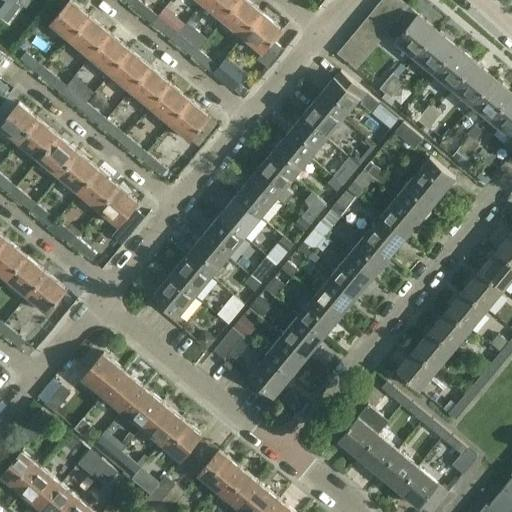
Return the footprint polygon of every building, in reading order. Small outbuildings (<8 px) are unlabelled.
[(0,0),(0,13),(8,20),(20,5),(15,2),(16,0),(0,0)] [(72,40),(90,15),(71,0),(69,0),(58,13),(50,22),(72,40)] [(152,22),(158,15),(141,1),(140,0),(136,0),(132,5),(152,22)] [(223,19),(240,0),(204,0),(203,2),(223,19)] [(243,35),(263,12),(248,0),(240,0),(223,19),(243,35)] [(394,23),(401,15),(383,0),(380,0),(375,7),(394,23)] [(383,0),(401,15),(409,5),(402,0),(383,0)] [(416,56),(438,29),(409,5),(401,15),(394,23),(388,32),(387,32),(416,56)] [(50,6),(42,15),(50,22),(58,13),(50,6)] [(388,32),(394,23),(375,7),(368,15),(388,32)] [(263,12),(243,35),(262,51),(258,57),(268,66),(284,47),(275,39),(283,29),(263,12)] [(90,55),(109,31),(90,15),(72,40),(90,55)] [(174,40),(179,32),(158,15),(152,22),(174,40)] [(387,32),(388,32),(368,15),(360,25),(367,31),(380,41),(387,32)] [(372,50),(380,41),(367,31),(360,25),(352,34),(367,46),(372,50)] [(435,72),(457,45),(438,29),(416,56),(435,72)] [(109,71),(129,48),(109,31),(90,55),(109,71)] [(193,56),(199,49),(179,32),(174,40),(193,56)] [(365,59),(372,50),(367,46),(352,34),(345,43),(365,59)] [(357,69),(365,59),(345,43),(337,52),(357,69)] [(454,88),(476,61),(457,45),(435,72),(454,88)] [(130,88),(148,63),(129,48),(109,71),(130,88)] [(212,72),(218,65),(199,49),(193,56),(212,72)] [(42,76),(48,69),(26,50),(20,58),(42,76)] [(218,65),(212,72),(233,89),(246,73),(227,57),(220,66),(218,65)] [(473,104),(496,77),(476,61),(454,88),(473,104)] [(150,105),(170,81),(148,63),(130,88),(150,105)] [(62,92),(68,85),(48,69),(42,76),(62,92)] [(318,96),(344,117),(358,100),(371,111),(380,101),(342,70),(336,76),(335,76),(318,96)] [(386,80),(398,89),(404,82),(393,72),(386,80)] [(492,119),(511,95),(511,90),(496,77),(473,104),(492,119)] [(0,96),(2,98),(9,87),(0,80),(0,96)] [(391,97),(398,89),(386,80),(380,88),(391,97)] [(170,121),(190,98),(170,81),(150,105),(170,121)] [(83,110),(89,103),(68,85),(62,92),(83,110)] [(90,100),(104,111),(110,104),(96,93),(90,100)] [(511,95),(492,119),(488,124),(496,131),(500,126),(511,135),(505,142),(511,148),(511,95)] [(327,137),(344,117),(318,96),(302,115),(327,137)] [(190,98),(170,121),(192,139),(211,115),(190,98)] [(0,125),(20,142),(40,119),(19,101),(0,123),(0,125)] [(102,126),(108,118),(89,103),(83,110),(102,126)] [(424,111),(436,121),(442,113),(430,104),(424,111)] [(392,111),(383,122),(391,128),(399,117),(392,111)] [(430,129),(436,121),(424,111),(418,119),(430,129)] [(311,156),(327,137),(302,115),(285,135),(311,156)] [(123,143),(128,135),(108,118),(102,126),(123,143)] [(40,159),(59,135),(40,119),(20,142),(40,159)] [(415,148),(424,138),(403,121),(394,132),(415,148)] [(463,142),(475,151),(480,143),(469,134),(463,142)] [(60,175),(79,151),(59,135),(40,159),(60,175)] [(143,160),(148,152),(128,135),(123,143),(143,160)] [(295,176),(311,156),(285,135),(269,155),(295,176)] [(350,155),(360,164),(376,145),(366,137),(363,141),(368,145),(361,153),(356,149),(355,149),(350,155)] [(343,139),(338,146),(349,156),(350,155),(355,149),(343,139)] [(467,161),(475,151),(463,142),(456,151),(467,161)] [(80,192),(99,168),(79,151),(60,175),(80,192)] [(148,152),(143,160),(162,175),(168,168),(148,152)] [(286,186),(295,176),(269,155),(252,175),(278,196),(285,202),(293,193),(286,186)] [(354,171),(360,164),(350,155),(349,156),(344,163),(354,171)] [(414,176),(439,197),(456,177),(431,155),(414,176)] [(364,169),(373,176),(386,187),(392,179),(370,161),(364,169)] [(99,208),(119,185),(99,168),(80,192),(99,208)] [(363,189),(373,176),(364,169),(347,189),(355,195),(358,198),(365,190),(363,189)] [(0,184),(11,193),(17,186),(0,172),(0,184)] [(261,216),(278,196),(252,175),(236,195),(261,216)] [(337,191),(343,184),(333,176),(327,183),(337,191)] [(423,216),(439,197),(414,176),(398,195),(423,216)] [(119,185),(99,208),(120,225),(140,202),(119,185)] [(31,210),(37,203),(17,186),(11,193),(31,210)] [(245,236),(261,216),(236,195),(219,215),(245,236)] [(406,236),(423,216),(398,195),(381,215),(406,236)] [(319,197),(303,216),(311,222),(326,204),(319,197)] [(345,207),(337,201),(331,208),(341,216),(342,216),(347,209),(345,207)] [(51,226),(57,219),(37,203),(31,210),(51,226)] [(228,256),(245,236),(219,215),(203,235),(228,256)] [(390,256),(406,236),(381,215),(365,235),(390,256)] [(295,224),(304,231),(310,224),(301,216),(295,224)] [(71,243),(77,236),(57,219),(51,226),(71,243)] [(325,236),(331,229),(321,221),(314,228),(325,236)] [(511,260),(511,231),(498,248),(511,260)] [(212,275),(228,256),(203,235),(187,254),(212,275)] [(374,276),(390,256),(365,235),(348,255),(367,271),(374,276)] [(77,236),(71,243),(92,260),(98,253),(77,236)] [(0,271),(7,278),(28,256),(7,238),(0,246),(0,271)] [(308,258),(315,250),(304,241),(297,249),(308,258)] [(267,255),(278,263),(288,251),(277,243),(267,255)] [(505,288),(511,278),(511,260),(498,248),(481,268),(505,288)] [(196,295),(212,275),(187,254),(170,274),(196,295)] [(267,276),(278,263),(267,255),(256,268),(267,276)] [(357,296),(374,276),(367,271),(348,255),(332,275),(357,296)] [(28,295),(49,273),(28,256),(7,278),(28,295)] [(292,276),(298,270),(287,261),(282,267),(292,276)] [(489,306),(505,288),(481,268),(465,288),(489,306)] [(49,273),(28,295),(48,312),(68,289),(49,273)] [(179,315),(196,295),(170,274),(154,294),(179,315)] [(255,291),(261,283),(251,275),(245,282),(255,291)] [(341,315),(357,296),(332,275),(315,295),(341,315)] [(277,296),(286,284),(275,276),(265,287),(277,296)] [(472,327),(489,306),(465,288),(448,308),(472,327)] [(228,322),(244,303),(233,293),(217,312),(228,322)] [(264,316),(272,306),(259,295),(250,305),(264,316)] [(324,335),(341,315),(315,295),(299,314),(324,335)] [(455,348),(472,327),(448,308),(431,328),(455,348)] [(308,355),(324,335),(299,314),(283,334),(308,355)] [(232,327),(242,335),(246,338),(257,326),(243,315),(232,327)] [(6,323),(0,330),(20,347),(26,340),(6,323)] [(237,341),(242,335),(232,327),(227,333),(214,349),(224,357),(237,341)] [(439,367),(455,348),(431,328),(415,347),(439,367)] [(197,339),(208,348),(216,338),(206,329),(197,339)] [(292,374),(308,355),(283,334),(266,354),(292,374)] [(508,356),(511,351),(511,337),(501,351),(508,356)] [(421,388),(439,367),(415,347),(398,368),(421,388)] [(103,393),(124,369),(103,351),(83,376),(103,393)] [(490,378),(508,356),(501,351),(483,372),(490,378)] [(275,394),(292,374),(266,354),(249,374),(275,394)] [(123,409),(143,385),(124,369),(103,393),(96,402),(106,410),(113,402),(123,409)] [(475,396),(490,378),(483,372),(468,391),(475,396)] [(402,404),(408,397),(388,379),(381,387),(402,404)] [(55,412),(72,392),(62,383),(45,403),(55,412)] [(142,425),(162,401),(143,385),(123,409),(142,425)] [(456,418),(475,396),(468,391),(449,412),(456,418)] [(422,420),(428,413),(408,397),(402,404),(422,420)] [(161,441),(182,416),(162,401),(142,425),(161,441)] [(379,432),(389,420),(369,403),(339,438),(360,455),(379,432)] [(30,441),(52,415),(42,407),(20,433),(30,441)] [(442,438),(448,430),(428,413),(422,420),(442,438)] [(182,416),(161,441),(182,458),(202,433),(182,416)] [(83,435),(91,424),(83,417),(74,428),(83,435)] [(448,430),(442,438),(462,454),(454,463),(464,472),(477,455),(478,455),(448,430)] [(71,450),(80,439),(72,432),(63,442),(71,450)] [(130,432),(121,441),(125,445),(133,435),(130,432)] [(398,448),(379,432),(360,455),(380,472),(398,448)] [(113,461),(122,450),(114,443),(105,454),(113,461)] [(219,489),(240,465),(219,448),(199,472),(219,489)] [(419,465),(398,448),(380,472),(400,489),(419,465)] [(22,490),(43,465),(24,449),(3,474),(22,490)] [(122,450),(113,461),(121,467),(130,457),(122,450)] [(144,453),(137,461),(142,465),(148,457),(144,453)] [(101,474),(110,464),(102,457),(93,467),(101,474)] [(110,464),(101,474),(110,481),(118,471),(110,464)] [(42,506),(63,481),(43,465),(22,490),(42,506)] [(142,465),(132,477),(142,485),(152,473),(142,465)] [(239,505),(259,480),(240,465),(219,489),(239,505)] [(419,465),(400,489),(420,505),(439,482),(419,465)] [(511,511),(511,470),(511,472),(511,477),(490,504),(487,502),(478,511),(511,511)] [(160,502),(176,483),(166,475),(150,494),(160,502)] [(265,511),(279,497),(259,480),(239,505),(246,511),(265,511)] [(69,511),(82,497),(63,481),(42,506),(48,511),(69,511)] [(160,502),(169,510),(186,491),(176,483),(160,502)] [(151,511),(160,502),(150,494),(135,511),(151,511)] [(99,511),(82,497),(69,511),(99,511)] [(296,511),(279,497),(265,511),(296,511)] [(168,511),(169,510),(160,502),(151,511),(168,511)]
